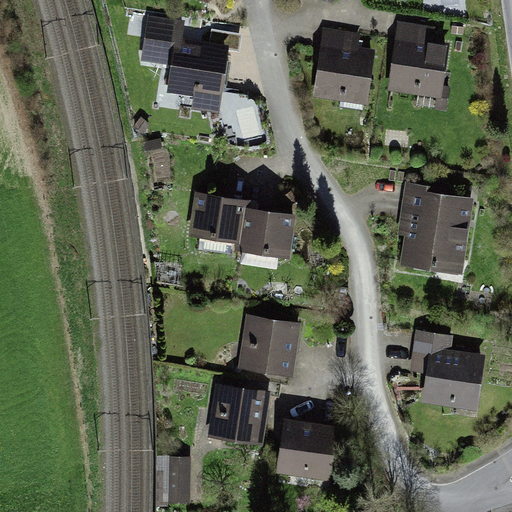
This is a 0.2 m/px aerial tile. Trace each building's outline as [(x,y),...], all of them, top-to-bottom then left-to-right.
[(338,0),(301,0),(301,4),(337,9),(338,0)] [(215,103),(224,46),(183,39),(186,20),(147,14),(139,63),(171,68),(166,96),(215,103)] [(449,31),(402,24),(390,100),(437,107),(449,31)] [(380,35),(331,28),(319,108),(368,116),(380,35)] [(236,104),(244,133),(260,129),(253,100),(236,104)] [(473,199),(402,185),(386,267),(457,281),(473,199)] [(239,203),(188,195),(181,236),(231,244),(229,255),(276,263),(284,218),(238,210),(239,203)] [(297,344),(300,329),(248,320),(238,376),(289,385),(295,356),(303,358),(305,346),(297,344)] [(455,339),(415,332),(409,367),(424,369),(417,407),(474,417),(487,351),(454,345),(455,339)] [(267,397),(215,389),(207,443),(259,450),(267,397)] [(280,425),(270,479),(321,489),(332,434),(280,425)] [(190,503),(191,457),(169,456),(168,503),(190,503)]
